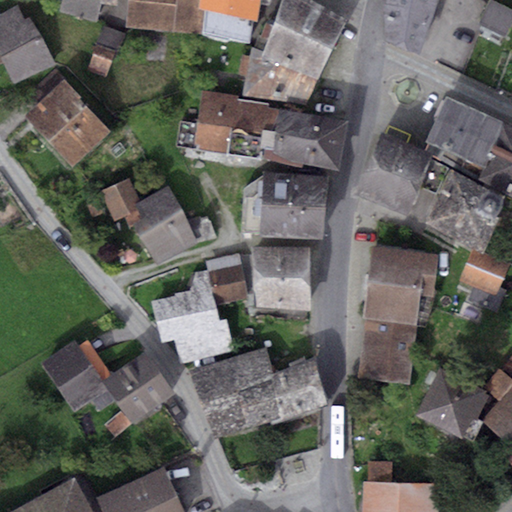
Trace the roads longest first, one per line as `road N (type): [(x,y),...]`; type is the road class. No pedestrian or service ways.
road 1 (tertiary): [(337,507),(338,228),(371,43)]
road 2 (residential): [(238,503),(183,390),(0,162)]
road 3 (residential): [(371,43),(511,111)]
